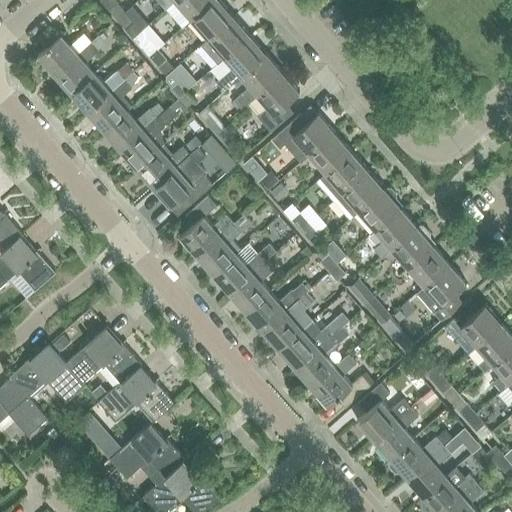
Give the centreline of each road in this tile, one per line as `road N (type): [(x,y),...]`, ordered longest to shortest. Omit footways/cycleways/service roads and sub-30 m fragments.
road 1 (residential): [(310,448),(124,243)]
road 2 (residential): [(436,154),(413,147),(281,0)]
road 3 (residential): [(124,243),(0,100)]
road 4 (residential): [(0,349),(124,243)]
